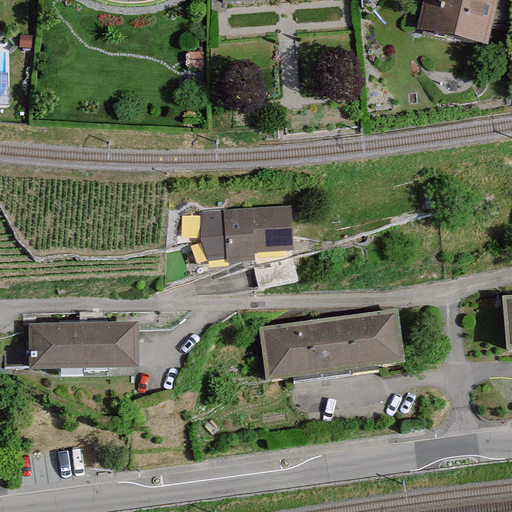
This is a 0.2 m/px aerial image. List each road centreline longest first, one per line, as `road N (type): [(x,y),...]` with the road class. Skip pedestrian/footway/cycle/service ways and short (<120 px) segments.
road 1 (unclassified): [(1,511),(511,444)]
road 2 (unknown): [(165,301),(148,387),(113,410),(32,434),(0,453)]
